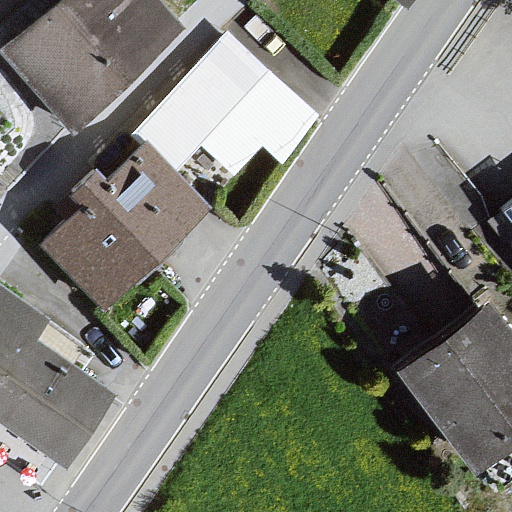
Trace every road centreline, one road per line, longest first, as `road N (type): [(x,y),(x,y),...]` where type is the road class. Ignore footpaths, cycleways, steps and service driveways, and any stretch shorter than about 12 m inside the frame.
road 1 (tertiary): [(90,511),(442,0)]
road 2 (residential): [(217,0),(0,223)]
